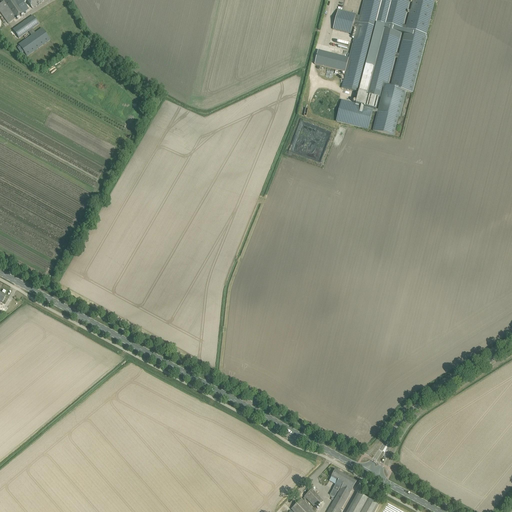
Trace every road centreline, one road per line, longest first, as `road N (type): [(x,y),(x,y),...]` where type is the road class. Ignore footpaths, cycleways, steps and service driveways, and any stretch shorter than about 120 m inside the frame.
road 1 (secondary): [(367,472),(0,272)]
road 2 (tertiary): [(391,437),(408,412),(511,346)]
